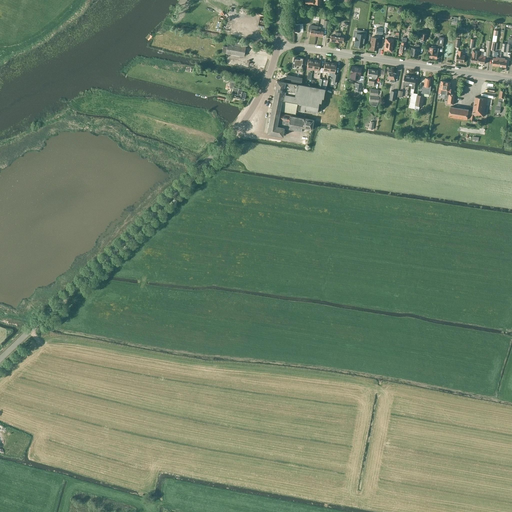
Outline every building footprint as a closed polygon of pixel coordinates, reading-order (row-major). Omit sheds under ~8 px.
[(310,25),(309,26),(308,31),(309,31),(310,32),(310,35),(316,36),(317,26),(310,25)] [(355,41),(354,45),(358,46),(358,47),(361,47),(362,47),(364,36),(365,36),(366,32),(360,31),(360,34),(356,33),(356,37),(355,37),(354,41),(355,41)] [(379,38),(371,37),(369,49),(377,50),(379,38)] [(502,51),(510,52),(511,44),(511,37),(508,37),(507,44),(503,43),(502,51)] [(384,51),(391,52),(393,40),(386,39),(384,51)] [(480,50),(479,55),(478,63),(484,64),(486,57),(489,57),(491,41),(488,41),(487,52),(484,51),(485,50),(484,49),(481,49),(480,49),(480,50)] [(416,43),(415,48),(412,48),(410,55),(418,56),(419,49),(420,45),(417,45),(417,44),(416,43)] [(227,44),(227,47),(223,46),(222,52),(226,53),(226,54),(243,57),(245,47),(230,44),(227,44)] [(432,46),(431,48),(430,47),(429,52),(430,52),(429,58),(437,59),(438,53),(437,52),(437,48),(436,48),(436,47),(432,46)] [(472,54),(471,62),(478,63),(479,55),(480,50),(473,49),(472,55),(472,54)] [(456,62),(464,63),(465,55),(463,55),(463,51),(458,51),(458,55),(457,55),(456,62)] [(298,58),(293,57),(292,68),(298,69),(298,67),(302,68),(304,59),(302,58),(300,57),(300,58),(298,58)] [(499,66),(501,58),(496,57),(496,58),(494,58),(492,65),(499,66)] [(501,58),(499,66),(506,67),(507,60),(505,60),(505,59),(501,58)] [(320,73),(321,68),(319,67),(320,61),(314,60),(312,70),(318,71),(318,72),(320,73)] [(324,68),(321,68),(320,73),(323,73),(323,71),(329,72),(330,63),(324,62),(324,68)] [(350,74),(351,74),(350,78),(359,80),(360,76),(361,68),(351,66),(350,74)] [(378,70),(368,69),(367,76),(369,76),(368,82),(374,83),(375,77),(376,78),(378,70)] [(300,84),(301,78),(286,75),(285,81),(300,84)] [(236,79),(229,77),(224,76),(223,80),(228,81),(231,82),(229,88),(233,89),(231,97),(244,100),(246,90),(233,87),(235,82),(236,79)] [(423,86),(422,93),(429,94),(431,86),(429,86),(431,79),(425,78),(424,86),(423,86)] [(323,89),(326,90),(328,80),(320,79),(318,86),(324,87),(323,89)] [(277,80),(267,133),(282,136),(283,128),(284,127),(276,126),(278,114),(279,114),(280,110),(295,114),(296,110),(316,113),(318,106),(320,106),(321,98),(323,99),(324,90),(277,80)] [(446,82),(441,81),(440,87),(439,87),(438,93),(444,94),(445,95),(444,99),(448,99),(447,104),(454,105),(455,94),(450,94),(450,93),(451,93),(451,89),(451,87),(450,87),(451,83),(445,82),(446,82)] [(361,95),(362,92),(363,85),(355,83),(353,90),(354,90),(353,93),(361,95)] [(377,106),(378,103),(379,96),(380,96),(381,91),(370,89),(369,102),(370,104),(373,106),(377,106)] [(389,99),(396,101),(398,92),(391,91),(389,99)] [(424,96),(417,95),(415,105),(422,106),(424,96)] [(475,115),(475,116),(476,116),(476,115),(483,116),(486,98),(475,97),(473,111),(475,112),(475,115)] [(475,112),(473,111),(469,111),(469,110),(450,107),(449,116),(467,119),(468,115),(470,116),(469,120),(474,121),(475,116),(475,115),(475,112)] [(290,116),(279,114),(278,114),(276,126),(284,127),(283,128),(301,131),(302,128),(311,130),(313,120),(290,116)]
